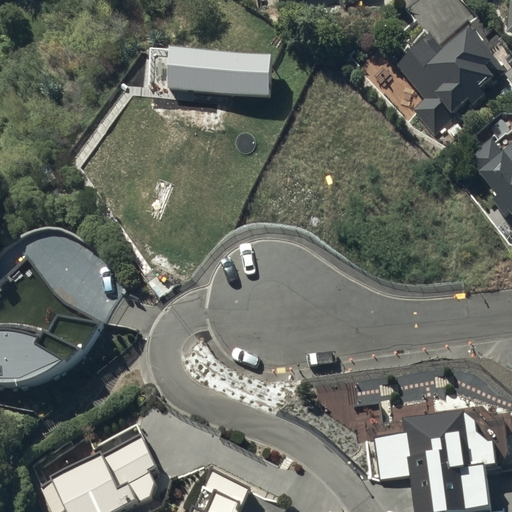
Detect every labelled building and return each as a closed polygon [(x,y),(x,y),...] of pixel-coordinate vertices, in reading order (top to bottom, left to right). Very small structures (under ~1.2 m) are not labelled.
[(433,31),(395,61),(426,98),(415,107),(431,127),(470,96),(475,103),(489,92),(486,88),(508,70),(472,25),(445,46),(433,31)] [(511,205),(511,206),(511,141),(503,148),(495,136),(468,154),(482,175),(486,172),(500,192),(495,196),(504,210),(511,205)] [(0,381),(39,381),(61,403),(89,350),(49,329),(47,333),(0,328),(0,381)] [(408,511),(496,511),(492,475),(498,474),(495,446),(487,448),(478,437),(477,426),(464,416),(406,424),(408,439),(371,444),(377,493),(405,489),(408,511)] [(57,485),(70,511),(123,511),(141,503),(143,509),(154,503),(166,508),(175,487),(163,482),(145,445),(106,464),(105,462),(57,485)] [(245,511),(242,506),(253,484),(214,465),(191,511),(245,511)]
